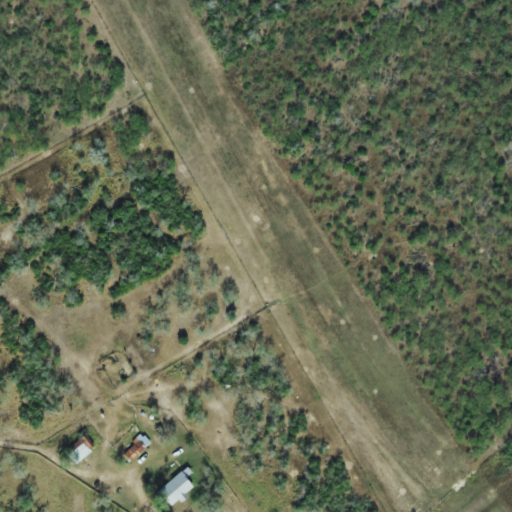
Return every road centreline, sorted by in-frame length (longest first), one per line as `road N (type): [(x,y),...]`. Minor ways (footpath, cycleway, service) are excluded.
road 1 (track): [(394,511),(90,0)]
road 2 (track): [(0,177),(138,92)]
